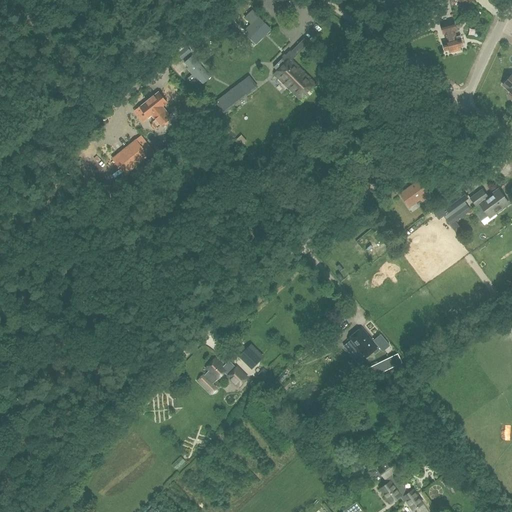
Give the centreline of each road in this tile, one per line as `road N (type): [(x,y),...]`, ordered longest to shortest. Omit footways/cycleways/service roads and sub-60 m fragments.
road 1 (track): [(33,511),(181,356),(311,234),(424,149),(464,103)]
road 2 (track): [(0,98),(62,88),(203,0)]
road 3 (unclassified): [(464,103),(329,0)]
